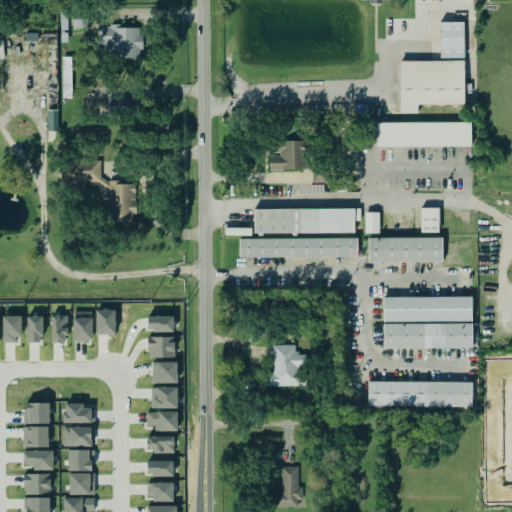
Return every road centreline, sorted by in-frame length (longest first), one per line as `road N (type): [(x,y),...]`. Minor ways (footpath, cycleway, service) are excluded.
road 1 (tertiary): [(205,511),(202,0)]
road 2 (residential): [(119,511),(118,371)]
